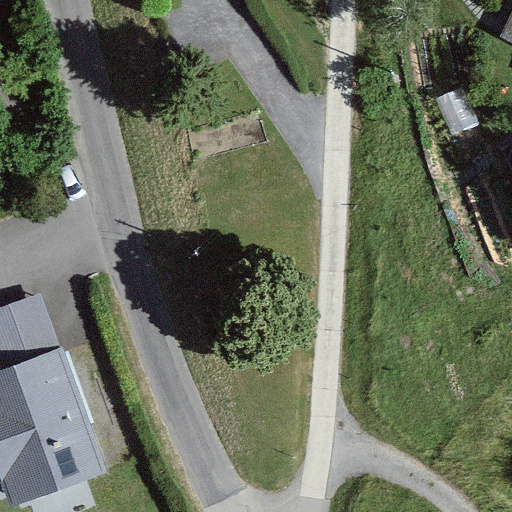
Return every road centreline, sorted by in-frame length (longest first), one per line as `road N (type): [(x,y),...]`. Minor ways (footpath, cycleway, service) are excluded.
road 1 (unclassified): [(229,511),(159,354),(59,0)]
road 2 (residential): [(311,511),(328,347),(342,0)]
